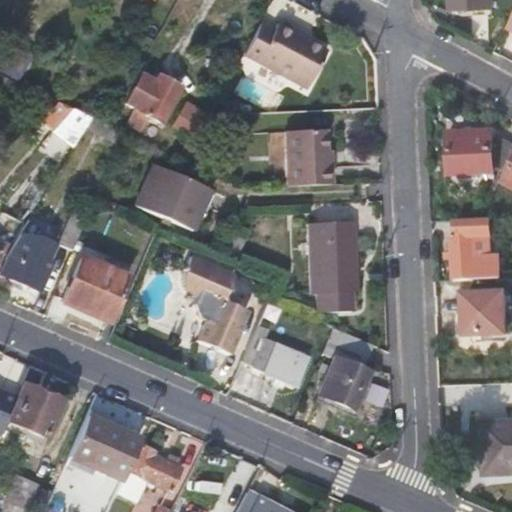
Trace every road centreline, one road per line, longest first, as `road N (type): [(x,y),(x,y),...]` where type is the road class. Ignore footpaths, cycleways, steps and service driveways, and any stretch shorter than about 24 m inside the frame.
road 1 (residential): [(400,28),(415,505)]
road 2 (residential): [(0,325),(415,505)]
road 3 (residential): [(400,28),(511,88)]
